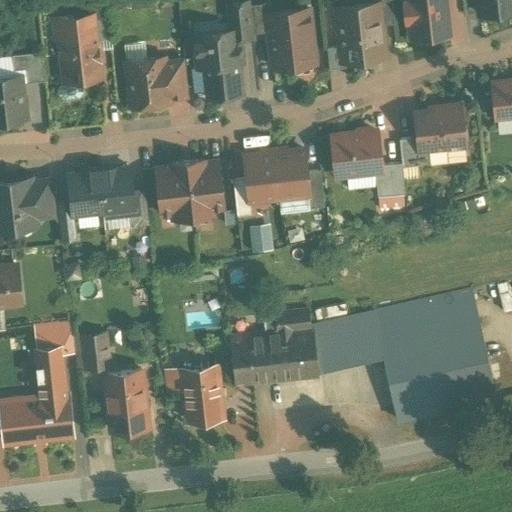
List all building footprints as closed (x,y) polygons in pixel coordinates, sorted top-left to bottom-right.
[(249,0),(240,0),(231,1),(234,27),(238,27),(239,36),(253,34),(250,4),(249,0)] [(391,0),(371,0),(371,1),(377,1),(379,23),(394,22),(391,0)] [(409,0),(410,1),(404,2),(405,19),(408,18),(410,35),(450,31),(446,0),(409,0)] [(511,0),(477,0),(479,12),(511,8),(511,0)] [(89,13),(90,18),(95,17),(97,38),(111,37),(107,1),(88,3),(89,13)] [(271,1),(250,4),(253,32),(266,30),(264,11),(272,10),(271,1)] [(371,1),(336,6),(341,44),(342,59),(344,59),(351,58),(356,62),(364,61),(367,56),(383,54),(379,23),(377,1),(371,1)] [(272,10),(264,11),(266,30),(267,38),(272,42),(270,44),(272,66),(289,64),(289,67),(294,70),(308,69),(311,64),(311,61),(313,61),(307,6),(272,10)] [(52,37),(59,37),(61,50),(59,50),(62,79),(76,77),(83,83),(89,76),(101,74),(97,38),(95,17),(90,18),(73,19),(73,14),(50,17),(52,37)] [(234,27),(194,32),(197,62),(201,65),(204,65),(207,91),(212,94),(237,92),(240,88),(237,62),(241,57),(239,36),(238,27),(234,27)] [(341,44),(326,45),(329,67),(344,65),(344,59),(342,59),(341,44)] [(41,50),(11,53),(13,69),(25,68),(26,81),(44,79),(41,50)] [(164,55),(125,59),(130,104),(169,99),(168,95),(164,60),(164,55)] [(184,57),(164,60),(168,95),(188,93),(184,57)] [(20,74),(0,75),(0,117),(25,115),(20,74)] [(511,76),(492,79),(494,99),(491,102),(492,108),(495,111),(496,114),(511,112),(511,76)] [(83,83),(76,77),(62,79),(57,86),(57,92),(64,97),(78,95),(84,88),(83,83)] [(459,101),(439,103),(440,107),(414,110),(417,134),(418,146),(419,146),(446,143),(446,141),(463,139),(463,137),(466,133),(465,125),(462,123),(459,101)] [(376,129),(331,134),(335,171),(380,165),(376,129)] [(417,134),(398,136),(401,159),(401,163),(421,161),(419,146),(418,146),(417,134)] [(463,139),(446,141),(446,143),(447,158),(465,156),(463,139)] [(303,146),(283,149),(283,147),(273,148),(278,193),(307,190),(308,190),(306,168),(303,146)] [(264,151),(244,153),(246,175),(249,197),(250,197),(278,193),(273,148),(264,149),(264,151)] [(203,156),(169,160),(170,163),(155,165),(160,211),(172,209),(172,215),(212,211),(211,205),(223,204),(218,158),(203,160),(203,156)] [(401,159),(385,160),(386,170),(374,171),(377,193),(404,191),(401,163),(401,159)] [(129,163),(106,166),(105,165),(98,165),(103,207),(130,204),(133,204),(131,186),(129,163)] [(91,168),(67,170),(70,196),(72,211),(103,207),(98,165),(91,166),(91,168)] [(320,167),(306,168),(308,190),(307,190),(308,198),(323,196),(320,167)] [(30,173),(16,174),(16,176),(0,178),(0,225),(36,221),(35,213),(53,211),(49,176),(31,178),(30,173)] [(246,175),(232,176),(236,212),(251,210),(250,197),(249,197),(246,175)] [(144,185),(131,186),(133,204),(130,204),(131,213),(147,211),(144,185)] [(70,196),(58,197),(61,223),(74,222),(72,211),(70,196)] [(131,213),(130,204),(103,207),(104,221),(131,218),(131,213)] [(147,211),(131,213),(131,218),(132,222),(148,220),(147,211)] [(74,222),(61,223),(62,235),(75,234),(74,222)] [(270,228),(251,229),(253,247),(271,246),(270,228)] [(0,261),(0,260),(0,301),(20,300),(16,262),(4,263),(0,261)] [(470,288),(372,309),(383,355),(398,419),(496,397),(470,288)] [(263,312),(262,312),(264,331),(310,326),(309,323),(308,307),(263,312)] [(335,317),(309,323),(310,326),(313,326),(318,369),(383,355),(372,309),(335,317)] [(264,331),(229,335),(234,382),(318,373),(318,369),(313,326),(310,326),(264,331)] [(105,329),(81,331),(85,367),(109,365),(105,329)] [(62,335),(37,337),(38,343),(63,341),(62,335)] [(38,343),(36,344),(42,396),(43,398),(68,395),(69,395),(63,341),(38,343)] [(216,364),(181,368),(186,419),(222,415),(216,364)] [(141,368),(105,372),(111,427),(146,423),(141,368)] [(42,396),(0,400),(5,440),(72,432),(68,395),(43,398),(42,396)]
